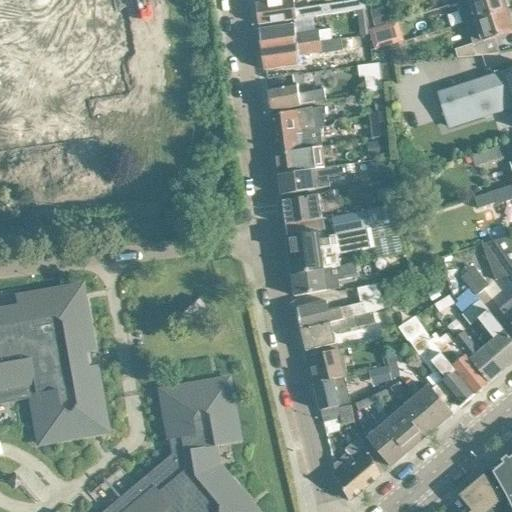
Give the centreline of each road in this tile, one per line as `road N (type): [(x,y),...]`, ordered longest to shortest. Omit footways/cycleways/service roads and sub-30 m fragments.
road 1 (unclassified): [(264,236),(330,511)]
road 2 (unclassified): [(0,269),(264,236)]
road 3 (residential): [(264,236),(236,0)]
road 4 (tertiary): [(388,511),(511,407)]
